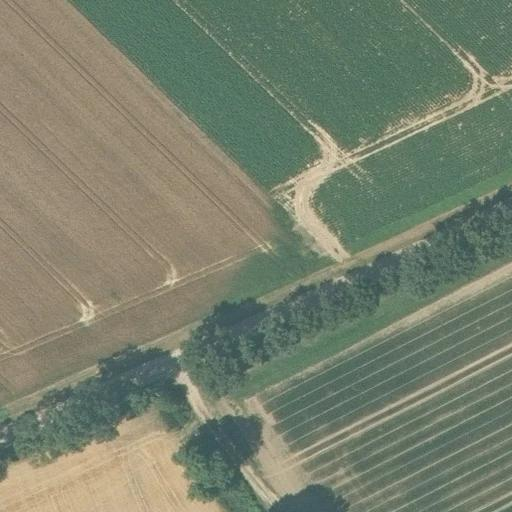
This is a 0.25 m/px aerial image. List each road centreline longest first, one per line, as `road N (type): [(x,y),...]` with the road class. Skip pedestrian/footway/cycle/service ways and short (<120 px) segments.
road 1 (unclassified): [(0,440),(511,208)]
road 2 (track): [(169,364),(267,511)]
